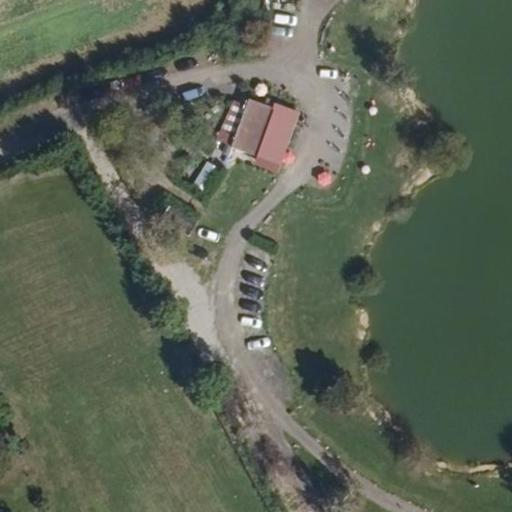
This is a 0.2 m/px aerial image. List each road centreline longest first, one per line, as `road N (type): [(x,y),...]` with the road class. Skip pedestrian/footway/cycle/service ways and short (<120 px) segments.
road 1 (track): [(277,66),(313,94),(315,131),(253,219),(219,292),(233,368),(356,485),(435,511)]
road 2 (track): [(0,144),(195,70),(277,66),(332,0)]
